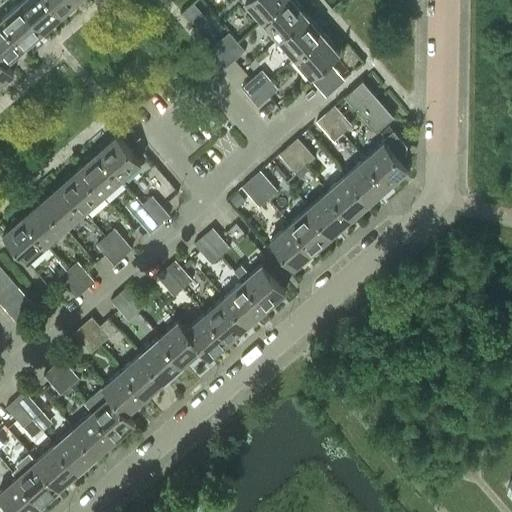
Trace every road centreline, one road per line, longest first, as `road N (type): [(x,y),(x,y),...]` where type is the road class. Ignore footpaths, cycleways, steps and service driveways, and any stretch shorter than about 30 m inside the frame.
road 1 (residential): [(82,511),(434,197)]
road 2 (residential): [(0,378),(312,103)]
road 3 (unclassified): [(434,197),(440,0)]
